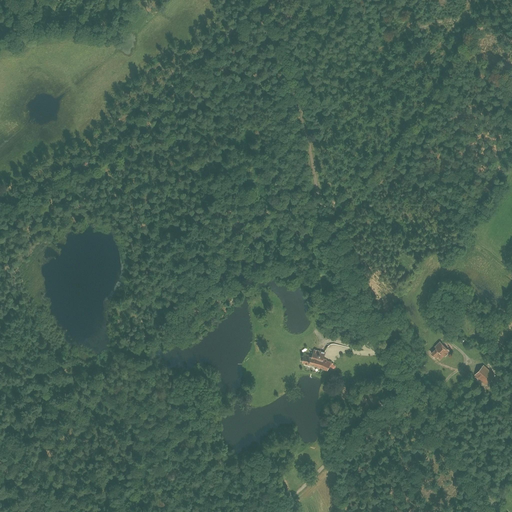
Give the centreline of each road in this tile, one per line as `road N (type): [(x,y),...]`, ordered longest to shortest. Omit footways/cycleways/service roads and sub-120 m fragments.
road 1 (track): [(402,385),(341,279),(298,99),(259,5)]
road 2 (track): [(0,213),(133,129),(259,5)]
road 3 (track): [(402,385),(277,511)]
road 4 (track): [(121,372),(29,511)]
road 5 (unclassified): [(497,511),(402,385)]
